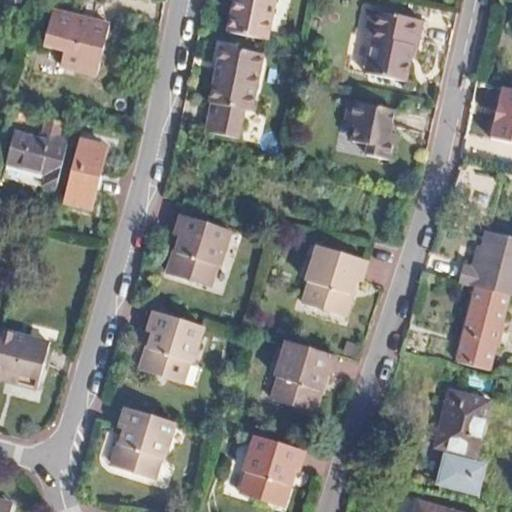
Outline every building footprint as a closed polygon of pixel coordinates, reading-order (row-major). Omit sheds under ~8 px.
[(235,0),(229,32),(268,41),(277,0),(235,0)] [(364,37),(372,40),(368,59),(385,63),(381,77),(405,82),(413,47),(421,48),(426,23),(370,11),(364,37)] [(52,12),(44,42),(64,47),(60,66),(95,76),(107,26),(52,12)] [(264,56),(223,47),(210,105),(251,113),(264,56)] [(385,63),(368,59),(364,73),(381,77),(385,63)] [(345,123),(354,126),(352,141),(369,146),(367,156),(389,161),(395,134),(389,132),(393,112),(349,102),(345,123)] [(14,134),(9,151),(8,157),(49,169),(46,184),(57,187),(69,136),(48,131),(46,141),(14,134)] [(106,146),(82,141),(66,204),(90,209),(106,146)] [(183,216),(177,232),(226,242),(230,230),(183,216)] [(511,237),(485,231),(481,247),(476,268),(469,267),(463,265),(459,283),(478,288),(511,296),(511,237)] [(176,235),(181,238),(169,274),(210,286),(217,265),(219,264),(226,242),(177,232),(176,235)] [(481,247),(475,245),(469,267),(476,268),(481,247)] [(369,262),(322,247),(316,262),(365,273),(369,262)] [(309,282),(313,283),(306,302),(344,314),(357,279),(362,281),(365,273),(316,262),(309,282)] [(511,296),(478,288),(459,361),(492,370),(511,296)] [(150,331),(156,333),(145,368),(185,381),(191,360),(194,361),(205,327),(182,320),(157,312),(150,331)] [(0,326),(0,373),(8,376),(9,371),(39,380),(50,340),(0,326)] [(316,349),(292,341),(279,376),(283,377),(277,398),(313,409),(326,373),(332,375),(338,356),(316,349)] [(491,401),(451,392),(437,446),(478,456),(491,401)] [(123,428),(129,429),(117,465),(155,478),(162,458),(165,459),(177,424),(129,408),(123,428)] [(308,452),(261,437),(248,472),(253,473),(245,495),(282,506),(294,470),(300,472),(308,452)] [(448,457),(441,491),(488,501),(495,467),(448,457)] [(455,511),(416,500),(412,511),(455,511)] [(0,511),(13,511),(15,508),(0,503),(0,511)]
